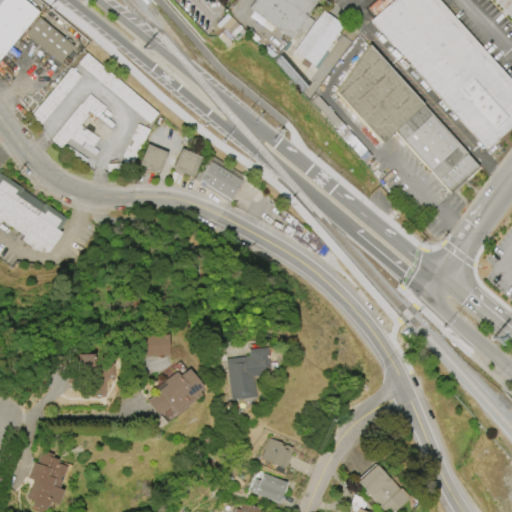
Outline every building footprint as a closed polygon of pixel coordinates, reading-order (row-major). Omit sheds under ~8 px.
[(21,0),(37,12),(0,57),(0,0),(21,0)] [(254,0),(318,0),(306,17),(314,22),(322,11),(343,25),(314,66),(293,52),(299,43),(292,38),(291,39),(248,9),(254,0)] [(391,0),(368,21),(485,150),(511,125),(511,83),(436,0),(391,0)] [(511,0),(511,26),(510,24),(511,22),(511,19),(493,0),(511,0)] [(23,34),(58,65),(73,48),(39,17),(23,34)] [(380,143),(392,132),(449,194),(478,167),(367,45),(334,93),(380,143)] [(300,92),(273,61),(282,53),(309,85),(300,92)] [(86,54),(157,114),(149,124),(77,64),(86,54)] [(77,81),(40,125),(30,116),(67,72),(66,72),(69,68),(79,76),(76,80),(77,81)] [(68,138),(60,148),(50,140),(80,104),(89,94),(105,108),(96,118),(90,112),(79,126),(97,138),(91,147),(83,141),(80,146),(68,138)] [(149,130),(128,172),(106,173),(106,164),(117,164),(137,124),(149,130)] [(146,145),(166,153),(158,173),(138,165),(146,145)] [(171,169),(180,149),(200,158),(191,178),(171,169)] [(230,199),(199,181),(198,183),(193,180),(205,159),(241,181),(230,199)] [(0,175),(65,219),(57,231),(60,233),(47,254),(36,252),(19,241),(22,236),(0,221),(0,175)] [(166,335),(167,355),(134,357),(132,337),(166,335)] [(230,400),(225,360),(248,356),(248,351),(266,348),(268,365),(259,366),(260,376),(251,377),(254,397),(230,400)] [(103,396),(106,376),(111,376),(113,359),(75,355),(73,373),(91,374),(89,395),(103,396)] [(154,388),(175,372),(178,377),(187,370),(202,388),(197,392),(200,396),(175,416),(168,407),(156,416),(145,402),(158,392),(154,388)] [(260,459),(269,438),(292,448),(288,455),(290,456),(285,467),(284,467),(280,474),(273,471),(275,467),(277,467),(260,459)] [(26,478),(32,463),(35,464),(40,451),(52,456),(51,458),(57,460),(55,464),(65,467),(57,489),(62,491),(56,505),(48,502),(46,508),(44,508),(43,511),(30,506),(32,502),(25,499),(31,481),(26,478)] [(356,482),(375,465),(386,478),(387,477),(398,489),(399,488),(409,498),(393,511),(380,511),(377,508),(378,507),(356,482)] [(277,503),(249,492),(255,479),(260,481),(263,474),(285,483),(277,503)] [(356,511),(348,509),(354,495),(361,499),(365,504),(362,510),(365,511),(356,511)] [(241,502),(264,511),(233,511),(235,509),(238,510),(241,502)]
